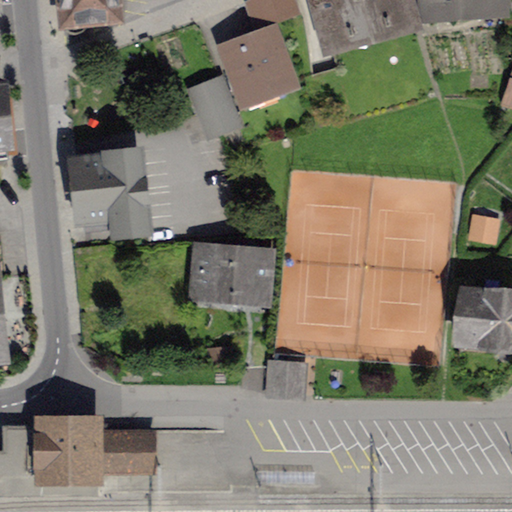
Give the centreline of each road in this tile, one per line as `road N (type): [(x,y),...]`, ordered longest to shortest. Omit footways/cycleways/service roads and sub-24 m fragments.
road 1 (residential): [(50,388),(125,402),(275,410),(511,410)]
road 2 (tertiary): [(50,388),(60,343),(30,67)]
road 3 (residential): [(30,67),(231,0)]
